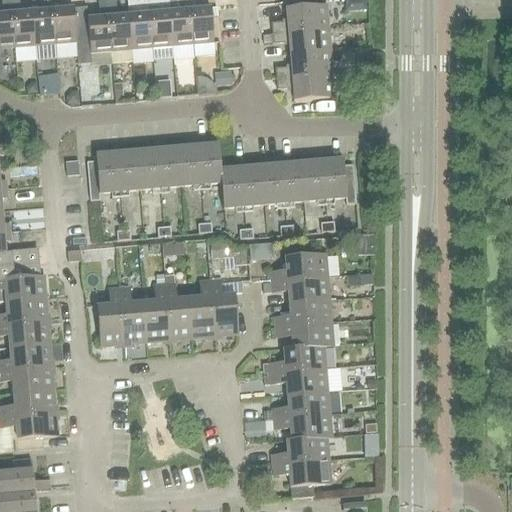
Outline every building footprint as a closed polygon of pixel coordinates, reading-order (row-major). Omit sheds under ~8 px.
[(11,9),(9,0),(2,0),(3,9),(11,9)] [(17,0),(9,0),(11,9),(18,8),(17,0)] [(138,0),(140,15),(128,16),(132,52),(152,51),(147,0),(138,0)] [(155,0),(147,0),(152,51),(172,49),(169,13),(157,14),(155,0)] [(181,12),(169,13),(172,49),(192,47),(187,0),(180,0),(181,5),(180,5),(181,12)] [(195,0),(187,0),(192,47),(213,45),(211,19),(210,9),(197,11),(197,4),(196,4),(195,0)] [(364,0),(359,0),(355,0),(356,9),(360,13),(366,13),(364,0)] [(111,54),(106,1),(98,2),(99,19),(87,20),(86,9),(80,10),(85,66),(90,66),(89,56),(111,54)] [(115,1),(106,1),(111,54),(132,52),(128,16),(116,17),(115,1)] [(271,26),(272,36),(328,31),(326,8),(285,11),(287,24),(271,26)] [(73,10),(52,12),(55,47),(74,45),(76,67),(85,66),(80,10),(73,10)] [(52,12),(30,14),(33,49),(55,47),(52,12)] [(33,49),(30,14),(11,15),(14,50),(33,49)] [(0,51),(14,50),(11,15),(0,16),(0,51)] [(289,45),(290,57),(330,54),(328,31),(272,36),(272,37),(273,47),(289,45)] [(272,37),(261,38),(262,48),(273,47),(272,37)] [(275,71),(276,82),(332,77),(330,54),(290,57),(291,69),(275,71)] [(370,73),(369,59),(355,60),(355,74),(370,73)] [(230,74),(214,75),(215,89),(231,88),(230,74)] [(370,95),(370,74),(356,74),(356,96),(370,95)] [(37,79),(39,98),(59,96),(56,76),(37,79)] [(332,77),(276,82),(277,92),(293,91),(294,104),(334,100),(332,77)] [(169,83),(156,84),(157,100),(171,99),(169,83)] [(25,89),(26,96),(37,95),(36,84),(29,85),(25,89)] [(113,86),(115,106),(122,106),(121,86),(113,86)] [(66,99),(66,107),(79,106),(78,93),(71,93),(66,99)] [(342,162),(301,165),(220,172),(218,147),(95,157),(95,159),(96,170),(97,177),(97,183),(98,190),(99,196),(220,186),(222,211),(345,200),(345,194),(344,188),(344,181),(343,175),(343,168),(342,162)] [(93,164),(86,165),(87,171),(96,170),(95,159),(93,159),(93,164)] [(65,165),(66,179),(79,178),(78,164),(65,165)] [(0,236),(10,235),(9,226),(2,227),(1,214),(0,214),(0,236)] [(10,244),(10,235),(0,236),(0,258),(5,258),(4,244),(10,244)] [(364,237),(356,237),(357,257),(372,256),(371,237),(364,237)] [(246,251),(234,251),(225,245),(225,244),(209,245),(210,261),(232,260),(232,268),(246,268),(246,251)] [(273,262),(272,246),(259,247),(260,263),(273,262)] [(270,285),(327,280),(325,257),(284,260),(285,273),(270,274),(270,285)] [(173,277),(164,278),(164,287),(174,286),(173,277)] [(372,287),(371,277),(359,277),(359,288),(372,287)] [(5,305),(45,302),(43,278),(0,281),(0,293),(4,293),(5,305)] [(288,306),(329,303),(327,280),(270,285),(271,295),(287,294),(288,306)] [(188,301),(191,342),(214,340),(209,283),(199,284),(200,300),(188,301)] [(220,286),(220,283),(209,283),(214,340),(237,338),(235,307),(234,297),(241,297),(240,284),(220,286)] [(271,295),(270,285),(261,286),(262,296),(271,295)] [(164,287),(168,344),(191,342),(188,301),(175,302),(174,286),(164,287)] [(142,305),(146,346),(168,344),(164,287),(153,288),(155,304),(142,305)] [(118,291),(123,347),(146,346),(142,305),(130,306),(129,290),(118,291)] [(123,347),(118,291),(108,292),(109,308),(96,309),(100,350),(123,347)] [(241,297),(234,297),(235,307),(242,307),(241,297)] [(0,328),(47,324),(45,302),(5,305),(6,317),(0,317),(0,328)] [(274,330),(331,326),(329,303),(288,306),(289,318),(274,320),(274,330)] [(9,351),(49,347),(47,324),(0,328),(0,339),(8,339),(9,351)] [(323,350),(333,349),(331,326),(274,330),(275,340),(291,339),(292,351),(323,350)] [(0,374),(51,370),(49,347),(9,351),(10,362),(0,363),(0,374)] [(269,377),(325,373),(323,350),(292,351),(282,352),(284,365),(268,366),(269,376),(269,377)] [(12,396),(53,393),(51,370),(0,374),(0,384),(11,384),(12,396)] [(325,373),(269,377),(269,378),(270,387),(285,386),(286,398),(327,395),(325,373)] [(0,420),(55,415),(53,393),(12,396),(13,408),(0,408),(0,420)] [(327,395),(286,398),(287,410),(272,412),(273,422),(329,418),(327,395)] [(57,439),(55,415),(0,420),(0,430),(15,429),(16,442),(41,440),(57,439)] [(329,418),(273,422),(273,433),(289,431),(290,442),(290,443),(326,440),(326,442),(331,441),(329,418)] [(375,426),(364,427),(365,435),(376,435),(375,426)] [(41,440),(16,442),(12,443),(13,454),(42,452),(41,440)] [(290,443),(290,442),(285,443),(287,456),(271,457),(272,468),(328,463),(326,442),(326,440),(290,443)] [(363,459),(377,459),(376,450),(363,450),(363,459)] [(328,463),(272,468),(272,478),(288,477),(290,490),(291,501),(314,499),(313,488),(330,486),(328,463)] [(12,473),(0,473),(0,511),(35,511),(33,494),(36,493),(35,483),(32,484),(31,471),(25,471),(18,472),(12,473)]
